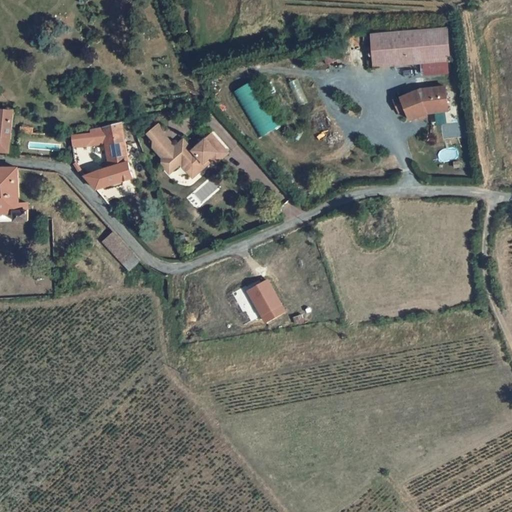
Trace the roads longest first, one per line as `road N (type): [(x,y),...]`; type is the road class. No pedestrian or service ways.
road 1 (unclassified): [(0,161),(71,172),(146,258),(177,269),(371,193),(511,196)]
road 2 (unknown): [(294,222),(214,118),(177,121)]
road 3 (track): [(497,194),(487,269),(511,341)]
